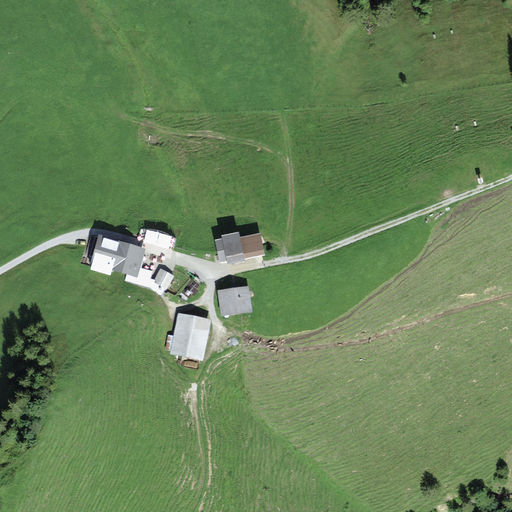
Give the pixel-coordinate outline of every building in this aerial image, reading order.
[(258,235),(225,241),(229,259),(262,253),(258,235)] [(136,275),(143,250),(100,238),(93,263),(136,275)] [(172,275),(161,268),(155,279),(165,285),(172,275)] [(247,288),(219,291),(221,314),(250,310),(247,288)] [(209,318),(180,312),(172,351),(200,357),(209,318)]
